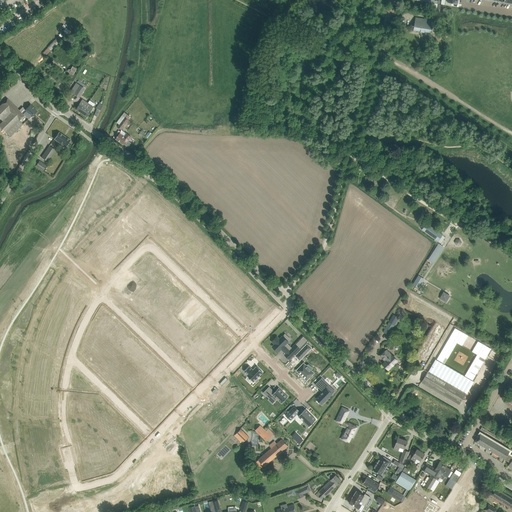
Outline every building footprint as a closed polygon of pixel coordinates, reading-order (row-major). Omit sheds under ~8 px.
[(434,20),(420,18),(416,17),(414,30),(421,31),(421,32),(425,32),(432,33),(434,20)] [(50,51),(58,43),(55,40),(47,47),(50,51)] [(72,66),(68,73),(73,75),(77,68),(72,66)] [(80,85),(74,94),(79,97),(85,88),(80,85)] [(0,105),(0,118),(2,121),(0,123),(0,126),(5,132),(10,137),(23,124),(21,122),(19,120),(21,119),(24,115),(22,113),(19,110),(7,98),(4,102),(0,105)] [(78,105),(76,109),(87,117),(90,113),(94,106),(90,104),(88,107),(80,102),(78,105)] [(30,104),(22,113),(24,115),(29,119),(37,111),(30,104)] [(118,127),(121,130),(129,120),(127,118),(129,115),(125,113),(123,115),(125,117),(118,127)] [(54,139),(65,146),(70,140),(59,132),(54,139)] [(124,136),(120,133),(116,139),(122,144),(123,143),(128,147),(131,143),(128,141),(131,137),(126,133),(124,136)] [(55,150),(53,149),(49,146),(41,157),(47,161),(55,150)] [(39,161),(38,163),(36,165),(40,168),(43,170),(46,165),(43,163),(39,161)] [(442,235),(426,223),(422,229),(438,241),(442,235)] [(161,227),(155,233),(161,239),(160,240),(163,243),(164,242),(165,243),(171,237),(170,236),(174,232),(169,227),(165,231),(161,227)] [(114,236),(108,241),(115,248),(121,241),(126,246),(134,238),(128,232),(124,235),(122,233),(116,238),(114,236)] [(179,240),(172,248),(176,252),(177,251),(180,255),(183,252),(185,254),(192,246),(188,241),(184,245),(179,240)] [(208,242),(204,246),(208,250),(207,252),(213,258),(218,252),(208,242)] [(444,246),(439,243),(428,260),(434,264),(444,246)] [(193,258),(186,265),(191,270),(191,269),(197,275),(203,269),(193,258)] [(222,258),(220,261),(225,266),(228,263),(222,258)] [(211,259),(204,266),(208,270),(215,263),(211,259)] [(210,276),(204,283),(215,293),(221,286),(217,282),(219,280),(213,274),(211,276),(210,276)] [(425,279),(418,275),(413,285),(419,288),(425,279)] [(66,298),(64,302),(71,307),(75,301),(82,305),(87,297),(80,293),(81,291),(77,288),(70,300),(66,298)] [(227,289),(219,297),(225,303),(229,299),(232,301),(230,303),(234,306),(242,297),(239,294),(237,295),(233,291),(231,294),(227,289)] [(255,290),(253,293),(260,300),(263,297),(255,290)] [(451,295),(444,291),(439,299),(446,303),(451,295)] [(56,292),(52,300),(56,302),(61,294),(56,292)] [(249,315),(245,318),(251,324),(263,312),(257,306),(253,310),(253,309),(248,314),(249,315)] [(383,332),(389,335),(399,317),(394,314),(383,332)] [(416,358),(413,362),(424,369),(427,364),(448,329),(436,322),(416,358)] [(455,326),(428,371),(466,393),(493,348),(455,326)] [(51,332),(50,338),(58,341),(59,335),(51,332)] [(277,337),(272,342),(274,344),(272,347),(278,352),(284,346),(289,351),(285,355),(289,359),(299,349),(295,345),(292,348),(287,343),(288,342),(282,337),(279,339),(277,337)] [(50,340),(48,348),(52,349),(50,354),(55,355),(57,350),(61,352),(62,348),(62,347),(63,344),(50,340)] [(307,344),(295,356),(300,360),(311,348),(307,344)] [(387,350),(384,352),(380,356),(385,361),(382,363),(388,370),(398,361),(392,354),(392,355),(387,350)] [(304,363),(297,370),(300,374),(301,374),(303,376),(307,380),(314,373),(311,371),(312,368),(308,365),(306,366),(304,363)] [(249,366),(244,371),(248,375),(247,376),(254,382),(263,372),(257,366),(253,370),(249,366)] [(428,371),(424,378),(422,382),(459,404),(466,393),(428,371)] [(322,378),(315,385),(323,392),(316,399),(322,405),(333,394),(332,393),(327,388),(329,385),(322,378)] [(228,384),(222,390),(232,399),(237,393),(240,395),(242,392),(238,388),(235,391),(228,384)] [(269,387),(263,393),(266,396),(268,394),(275,401),(277,399),(281,403),(288,397),(288,396),(279,388),(274,392),(272,390),(269,387)] [(73,395),(72,404),(87,406),(88,397),(82,396),(78,395),(78,396),(73,395)] [(98,400),(91,407),(94,410),(101,403),(98,400)] [(204,410),(201,413),(206,418),(209,415),(213,419),(217,414),(214,411),(217,409),(211,403),(207,407),(207,406),(203,409),(204,410)] [(223,404),(219,408),(229,418),(232,415),(223,404)] [(343,407),(337,418),(344,421),(349,411),(343,407)] [(291,410),(285,415),(291,420),(297,414),(299,415),(298,416),(309,427),(316,419),(305,409),(301,413),(300,411),(298,409),(294,413),(291,410)] [(344,433),(341,439),(346,441),(347,440),(349,441),(351,436),(352,437),(353,437),(352,436),(353,434),(354,434),(357,427),(349,423),(347,426),(346,429),(347,429),(345,433),(344,433)] [(260,425),(255,430),(266,441),(274,434),(268,429),(266,431),(260,425)] [(119,427),(113,433),(116,436),(119,433),(124,438),(129,443),(137,436),(131,430),(127,427),(123,432),(119,427)] [(482,427),(480,430),(485,433),(486,432),(499,440),(501,438),(482,427)] [(242,428),(235,435),(242,443),(250,436),(242,428)] [(61,431),(41,431),(41,441),(61,440),(61,431)] [(480,433),(475,441),(507,461),(511,455),(508,454),(510,451),(480,433)] [(94,434),(90,438),(99,447),(103,442),(94,434)] [(398,437),(396,442),(394,449),(398,450),(400,447),(405,448),(407,441),(398,437)] [(275,442),(273,443),(270,446),(272,448),(258,459),(259,460),(255,463),(261,469),(264,466),(288,446),(282,439),(277,444),(275,442)] [(49,445),(31,450),(33,457),(51,452),(49,445)] [(425,454),(417,449),(413,456),(410,454),(407,459),(414,463),(417,458),(421,460),(425,454)] [(400,461),(400,462),(405,464),(405,463),(407,457),(407,456),(409,452),(403,450),(399,461),(400,461)] [(377,462),(376,463),(385,468),(388,465),(389,466),(392,462),(384,457),(383,459),(380,457),(379,459),(378,459),(376,462),(377,462)] [(39,458),(29,461),(31,468),(35,467),(35,464),(40,463),(39,458)] [(52,458),(43,460),(45,468),(49,467),(51,474),(56,472),(57,475),(62,473),(60,467),(59,467),(59,464),(54,466),(52,458)] [(373,469),(382,474),(385,468),(376,463),(376,464),(375,463),(373,466),(374,467),(373,469)] [(426,463),(422,470),(431,475),(431,476),(425,486),(430,489),(437,479),(435,478),(433,477),(435,474),(437,476),(439,477),(442,473),(446,475),(447,476),(450,470),(451,470),(447,467),(443,465),(442,466),(439,464),(439,463),(435,469),(433,468),(426,463)] [(402,472),(396,482),(410,491),(416,480),(402,472)] [(467,473),(464,478),(473,484),(474,481),(479,484),(482,478),(482,477),(479,475),(478,476),(473,473),(472,476),(467,473)] [(319,492),(321,494),(324,497),(336,485),(337,486),(341,481),(335,475),(331,480),(324,487),(319,492)] [(367,477),(363,484),(369,487),(368,489),(374,493),(375,491),(376,491),(380,485),(367,477)] [(299,489),(295,491),(297,494),(299,498),(304,496),(303,494),(307,492),(305,487),(299,489)] [(511,497),(495,487),(490,496),(511,509),(511,497)] [(394,489),(391,495),(395,498),(401,501),(401,500),(403,497),(404,495),(394,489)] [(364,495),(356,490),(352,497),(365,505),(370,497),(365,494),(364,495)] [(459,496),(457,499),(457,500),(462,503),(465,499),(468,500),(472,493),(467,490),(465,493),(462,491),(459,496)] [(234,499),(233,495),(230,496),(230,494),(221,496),(222,502),(228,501),(228,503),(232,503),(231,499),(234,499)] [(385,501),(378,496),(375,500),(382,505),(385,501)] [(352,497),(349,503),(356,508),(355,509),(360,511),(365,505),(352,497)] [(221,511),(218,500),(213,501),(214,507),(215,511),(221,511)]
